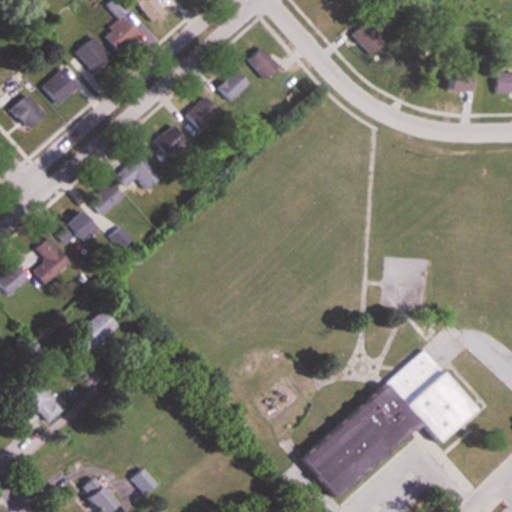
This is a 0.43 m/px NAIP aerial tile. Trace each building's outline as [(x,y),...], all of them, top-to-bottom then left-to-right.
[(148,0),(127,0),(145,21),(157,11),(148,0)] [(313,0),(330,18),(346,3),(343,0),(313,0)] [(97,38),(114,52),(132,30),(115,16),(97,38)] [(367,55),(383,39),(365,21),(349,37),(367,55)] [(106,56),(87,36),(69,54),(88,74),(106,56)] [(382,62),(400,80),(417,64),(399,45),(382,62)] [(241,61),(260,80),(273,67),(255,48),(241,61)] [(466,75),(445,69),(439,88),(460,95),(466,75)] [(71,89),(55,70),(35,86),(51,106),(71,89)] [(211,88),(224,102),(243,84),(230,70),(211,88)] [(490,93),(511,93),(511,72),(490,73),(490,93)] [(4,110),(21,130),(39,115),(22,95),(4,110)] [(178,115),(194,133),(214,115),(198,97),(178,115)] [(180,143),(168,126),(147,140),(159,157),(180,143)] [(121,187),(131,178),(141,189),(156,177),(137,153),(111,175),(121,187)] [(83,203),(97,216),(118,196),(104,182),(83,203)] [(88,230),(77,212),(49,227),(60,246),(88,230)] [(27,272),(38,285),(64,263),(42,237),(30,248),(40,261),(27,272)] [(21,278),(8,265),(0,273),(0,293),(3,296),(21,278)] [(82,353),(112,324),(97,309),(67,338),(82,353)] [(412,424),(429,444),(469,410),(419,350),(291,456),(324,497),(412,424)] [(56,412),(28,374),(10,387),(38,425),(56,412)] [(152,483),(138,468),(126,478),(140,494),(152,483)]
